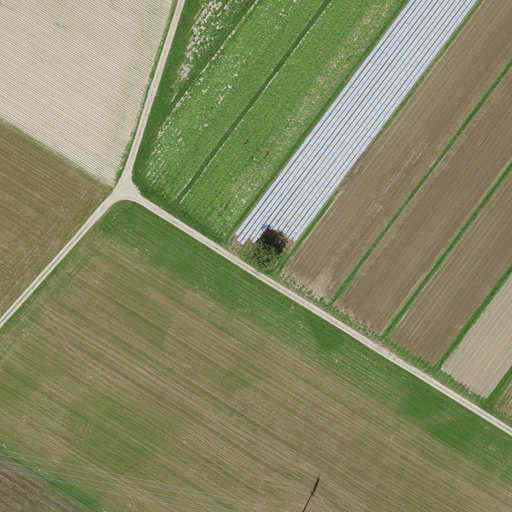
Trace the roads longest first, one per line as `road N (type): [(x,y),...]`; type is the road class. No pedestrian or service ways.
road 1 (track): [(126,184),(511,431)]
road 2 (track): [(183,0),(126,184),(0,324)]
